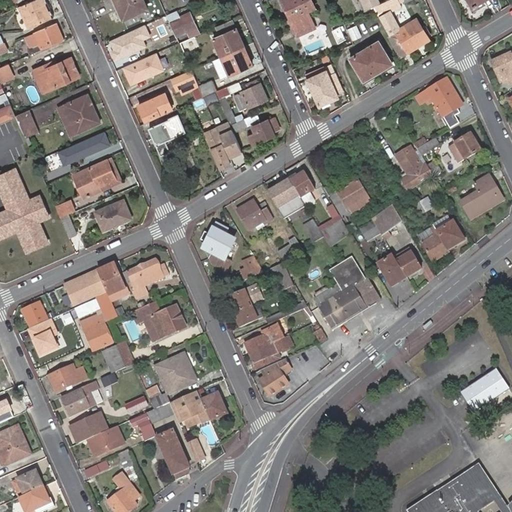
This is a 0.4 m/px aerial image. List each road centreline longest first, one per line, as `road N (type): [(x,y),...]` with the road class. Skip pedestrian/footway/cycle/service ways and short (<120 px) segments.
road 1 (tertiary): [(511,240),(303,407)]
road 2 (residential): [(72,0),(171,223)]
road 3 (residential): [(171,223),(267,434)]
road 4 (residential): [(86,511),(0,323)]
road 5 (residential): [(0,300),(171,223)]
road 6 (residential): [(310,140),(463,50)]
road 7 (residential): [(171,223),(310,140)]
road 8 (residential): [(248,0),(310,140)]
road 9 (unclassified): [(267,434),(161,511)]
road 10 (residential): [(463,50),(511,165)]
